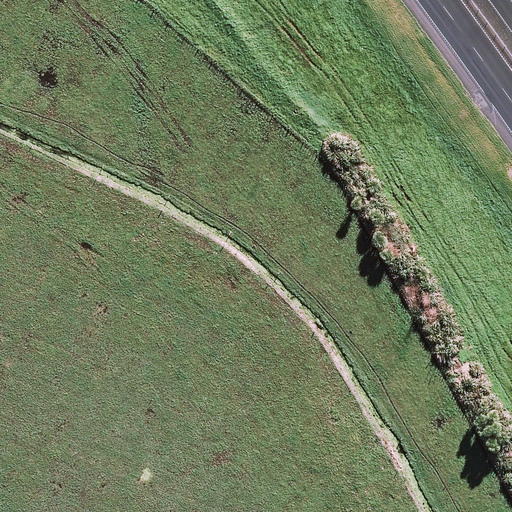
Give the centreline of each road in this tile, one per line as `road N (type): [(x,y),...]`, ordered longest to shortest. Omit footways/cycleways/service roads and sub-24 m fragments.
road 1 (motorway): [(403,511),(0,47)]
road 2 (motorway): [(511,98),(441,0)]
